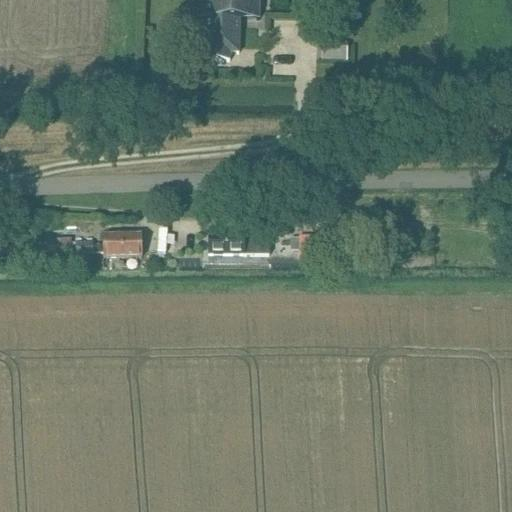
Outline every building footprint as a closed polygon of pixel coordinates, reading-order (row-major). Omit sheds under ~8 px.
[(258,0),(199,0),(199,20),(204,20),(203,62),(229,63),(229,54),(239,54),(240,21),(258,21),(258,0)] [(321,42),(320,62),(346,63),(347,44),(321,42)] [(208,259),(257,259),(269,259),(268,236),(208,237),(208,259)] [(75,244),(76,257),(88,256),(88,255),(103,255),(103,262),(140,262),(140,238),(102,239),(103,247),(91,247),(91,243),(75,244)] [(319,238),(298,238),(298,240),(289,240),(288,253),(298,253),(298,259),(319,259),(319,256),(319,244),(319,238)] [(39,241),(39,260),(70,259),(70,241),(39,241)] [(319,244),(319,256),(351,256),(351,244),(319,244)]
